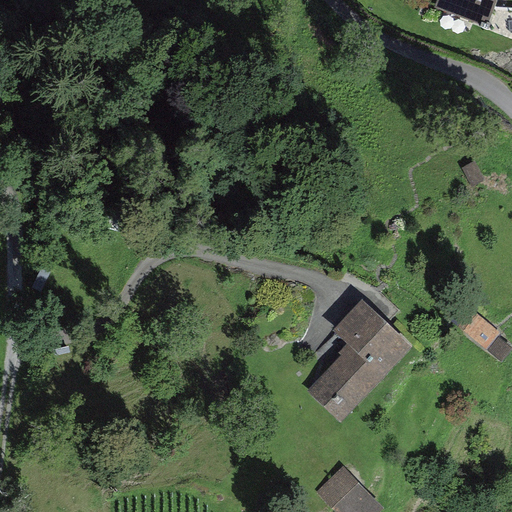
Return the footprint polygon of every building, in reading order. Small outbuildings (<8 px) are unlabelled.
[(501,0),(441,0),(438,9),(491,28),(501,0)] [(489,180),(478,161),(466,168),(476,186),(489,180)] [(416,347),(364,299),(335,330),(353,346),(311,391),(345,423),(416,347)] [(503,332),(471,307),(458,325),(490,350),(503,332)] [(381,511),(386,508),(347,467),(320,492),(339,511),(381,511)]
